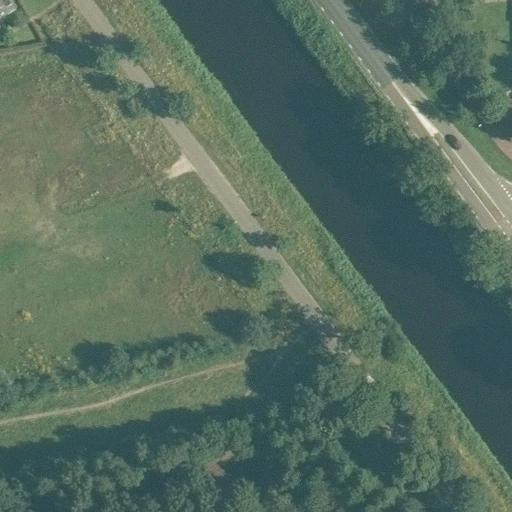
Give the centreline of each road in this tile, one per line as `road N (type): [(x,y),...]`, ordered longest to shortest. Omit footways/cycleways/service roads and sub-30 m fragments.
road 1 (unclassified): [(319,321),(80,0)]
road 2 (unclassified): [(319,321),(460,511)]
road 3 (tertiary): [(388,78),(511,257)]
road 4 (tertiary): [(511,214),(448,131),(388,78)]
